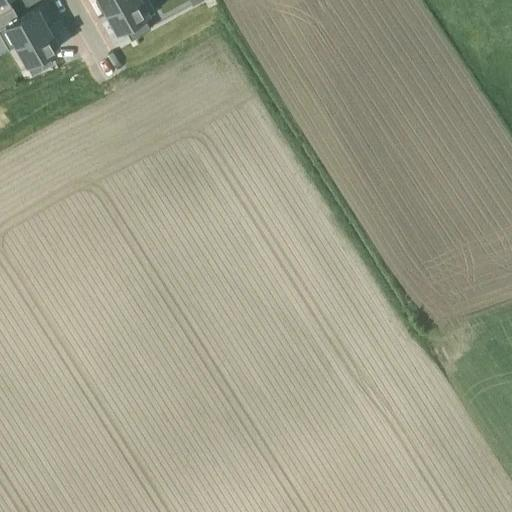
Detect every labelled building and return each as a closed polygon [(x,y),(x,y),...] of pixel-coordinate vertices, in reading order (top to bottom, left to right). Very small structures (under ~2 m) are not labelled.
[(0,0),(0,13),(13,6),(9,0),(0,0)] [(101,0),(108,10),(125,0),(101,0)] [(151,12),(143,0),(125,0),(108,10),(119,30),(151,12)] [(38,6),(6,24),(16,43),(8,48),(9,48),(49,26),(38,6)] [(49,26),(9,48),(20,69),(60,46),(49,26)]
